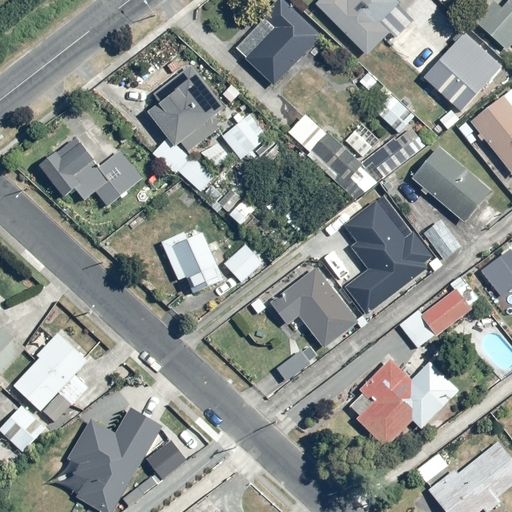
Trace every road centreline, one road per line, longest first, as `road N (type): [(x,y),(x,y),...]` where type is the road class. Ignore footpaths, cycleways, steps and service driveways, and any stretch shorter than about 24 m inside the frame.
road 1 (residential): [(0,204),(331,511)]
road 2 (tertiary): [(0,99),(128,0)]
